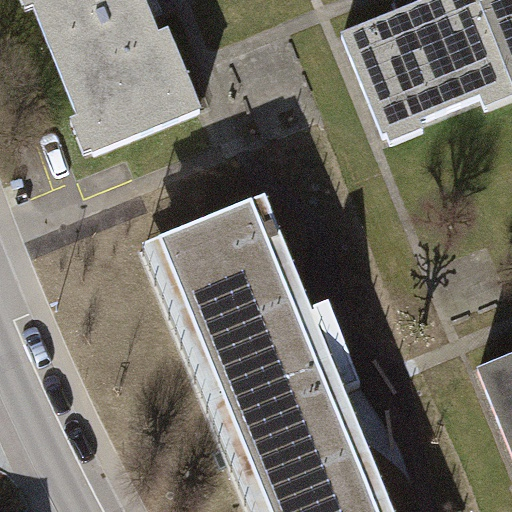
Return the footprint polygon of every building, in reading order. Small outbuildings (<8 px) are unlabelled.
[(21,0),(29,17),(39,13),(84,125),(73,130),(84,159),(200,112),(171,40),(160,44),(142,0),(21,0)] [(510,94),(477,13),(471,0),(443,0),(336,43),(367,121),(377,146),(510,94)] [(511,101),(511,0),(477,13),(510,94),(511,101)] [(312,308),(266,195),(145,244),(253,511),(396,511),(346,388),(362,382),(329,301),(312,308)] [(511,376),(495,383),(511,423),(511,376)]
